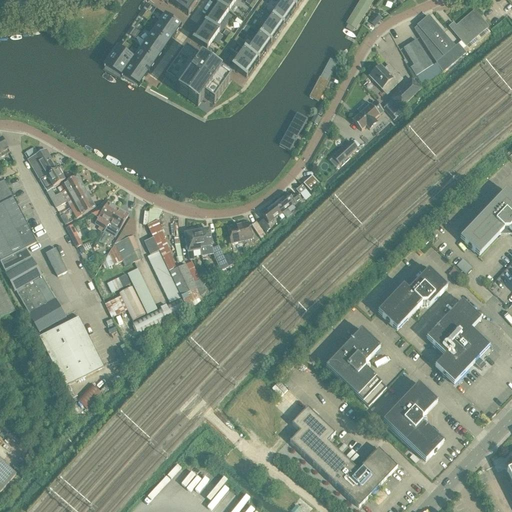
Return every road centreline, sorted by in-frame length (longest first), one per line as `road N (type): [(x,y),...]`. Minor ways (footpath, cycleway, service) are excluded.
road 1 (residential): [(10,124),(157,202),(229,212),(276,192),(295,171),(370,39),(439,0)]
road 2 (residential): [(116,360),(19,165),(10,124)]
road 3 (unknown): [(489,439),(357,315)]
road 4 (unknown): [(438,489),(395,452),(356,444),(304,396)]
road 5 (unclassified): [(416,511),(511,416)]
